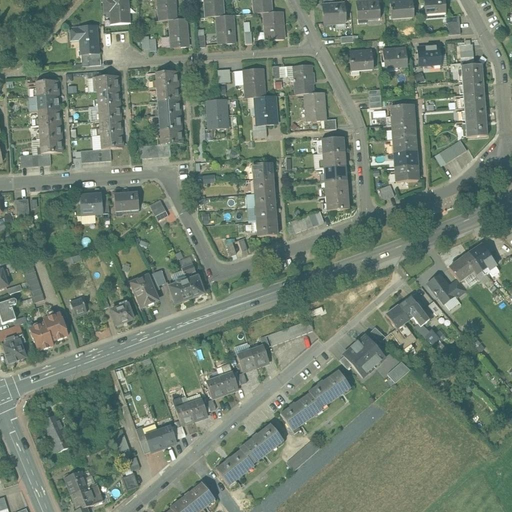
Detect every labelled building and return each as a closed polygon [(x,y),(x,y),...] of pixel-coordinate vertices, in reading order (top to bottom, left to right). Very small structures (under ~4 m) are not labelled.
[(127,0),(102,0),(103,8),(111,7),(112,25),(129,24),(127,0)] [(174,0),(157,0),(159,22),(168,21),(176,21),(174,0)] [(221,0),(204,0),(206,18),(216,18),(222,17),(221,0)] [(270,0),(252,0),(254,15),(263,14),(271,13),(270,0)] [(411,0),(401,0),(390,1),(390,11),(389,11),(390,14),(391,14),(391,21),(413,19),(411,0)] [(444,0),(422,0),(424,18),(445,17),(444,0)] [(378,1),(356,3),(357,20),(379,18),(378,1)] [(343,4),(322,6),(323,24),(345,23),(343,4)] [(271,13),(263,14),(265,42),(284,41),(281,13),(271,13)] [(222,17),(216,18),(218,45),(235,44),(233,16),(222,17)] [(176,21),(168,21),(170,49),(188,48),(186,20),(176,21)] [(96,26),(69,28),(69,38),(80,38),(81,56),(100,54),(98,54),(96,26)] [(438,47),(417,49),(418,68),(440,66),(439,56),(438,49),(438,47)] [(405,49),(383,51),(384,69),(406,67),(405,49)] [(371,52),(349,53),(350,73),(372,71),(371,52)] [(100,54),(81,56),(82,68),(89,67),(89,61),(101,60),(100,54)] [(481,65),(460,67),(461,83),(482,82),(481,65)] [(310,67),(293,68),(294,81),(293,81),(293,83),(295,83),(296,96),(304,95),(312,95),(311,80),(313,79),(313,74),(311,74),(310,67)] [(262,70),(243,72),(245,100),(255,99),(264,98),(262,70)] [(176,72),(155,74),(156,89),(177,87),(176,72)] [(413,77),(416,85),(424,82),(421,74),(413,77)] [(117,77),(95,78),(96,93),(118,91),(117,77)] [(57,82),(35,83),(36,98),(58,96),(57,82)] [(482,82),(461,83),(462,96),(483,95),(482,82)] [(177,87),(156,89),(157,103),(178,101),(177,87)] [(118,91),(96,93),(97,107),(119,106),(118,91)] [(312,95),(304,95),(306,124),(323,123),(325,123),(325,121),(323,94),(312,95)] [(483,95),(462,96),(463,110),(484,108),(483,95)] [(58,96),(36,98),(37,112),(59,110),(58,96)] [(264,98),(255,99),(257,127),(276,126),(274,97),(264,98)] [(178,101),(157,103),(158,117),(179,116),(178,101)] [(225,101),(206,102),(208,130),(227,129),(225,101)] [(119,106),(97,107),(98,122),(120,120),(119,106)] [(412,106),(390,108),(391,118),(393,118),(394,126),(413,125),(412,106)] [(484,108),(463,110),(464,123),(485,121),(484,108)] [(59,110),(37,112),(38,126),(60,125),(59,110)] [(179,116),(158,117),(159,132),(180,130),(179,116)] [(120,120),(98,122),(100,136),(121,134),(120,120)] [(335,120),(325,121),(325,123),(323,123),(324,132),(336,131),(335,120)] [(485,121),(464,123),(466,139),(487,137),(485,121)] [(60,125),(38,126),(39,141),(61,139),(60,125)] [(394,126),(392,127),(392,133),(395,132),(396,140),(414,139),(413,125),(394,126)] [(180,130),(159,132),(160,146),(163,146),(170,145),(182,144),(180,130)] [(121,134),(100,136),(101,150),(104,150),(110,150),(122,149),(121,134)] [(61,139),(39,141),(40,155),(43,155),(49,154),(62,154),(61,139)] [(343,139),(321,141),(322,155),(344,153),(343,139)] [(396,140),(393,141),(394,155),(415,153),(414,139),(396,140)] [(460,142),(454,145),(461,155),(466,152),(460,142)] [(454,145),(449,148),(455,159),(461,155),(454,145)] [(455,159),(449,148),(444,151),(451,162),(455,159)] [(451,162),(444,151),(439,154),(446,165),(451,162)] [(344,153),(322,155),(323,169),(345,168),(344,153)] [(415,153),(394,155),(395,169),(417,167),(415,153)] [(446,165),(439,154),(434,157),(441,168),(446,165)] [(271,165),(252,166),(253,181),(273,179),(271,165)] [(417,167),(395,169),(396,184),(418,182),(417,167)] [(345,168),(323,169),(324,183),(346,182),(345,168)] [(191,188),(190,178),(178,179),(179,189),(191,188)] [(273,179),(253,181),(254,195),(274,194),(273,179)] [(346,182),(324,183),(325,197),(347,196),(346,182)] [(390,186),(384,188),(389,199),(394,197),(390,186)] [(389,199),(384,188),(379,190),(383,201),(389,199)] [(137,193),(113,195),(115,213),(138,211),(137,193)] [(274,194),(254,195),(255,209),(275,208),(274,194)] [(101,196),(79,198),(81,216),(82,223),(83,224),(94,223),(95,222),(95,215),(102,215),(102,214),(101,206),(101,196)] [(347,196),(325,197),(326,213),(349,211),(347,196)] [(28,200),(16,201),(17,221),(29,217),(28,200)] [(159,201),(149,206),(152,212),(155,217),(165,212),(159,201)] [(108,205),(101,206),(102,214),(102,215),(102,222),(109,221),(108,205)] [(275,208),(255,209),(256,223),(276,222),(275,208)] [(324,223),(320,212),(314,214),(318,226),(324,223)] [(314,214),(308,216),(312,228),(318,226),(314,214)] [(308,216),(303,218),(307,230),(312,228),(308,216)] [(307,230),(303,218),(297,220),(301,232),(307,230)] [(301,232),(297,220),(291,223),(295,234),(301,232)] [(276,222),(256,223),(257,232),(257,238),(277,237),(276,222)] [(243,240),(238,241),(242,253),(247,251),(243,240)] [(232,243),(226,245),(230,257),(236,255),(232,243)] [(480,246),(468,255),(477,267),(481,272),(484,276),(485,275),(489,273),(483,264),(490,259),(480,246)] [(468,255),(448,269),(457,281),(459,284),(463,281),(472,273),(475,277),(481,272),(477,267),(468,255)] [(79,256),(71,258),(73,264),(81,261),(79,256)] [(12,260),(0,264),(0,271),(1,271),(7,270),(8,274),(15,272),(12,260)] [(193,265),(182,269),(185,279),(186,281),(192,279),(190,274),(195,272),(193,265)] [(44,300),(33,266),(22,270),(34,304),(44,300)] [(161,271),(152,274),(158,287),(166,284),(161,271)] [(472,273),(463,281),(468,289),(479,281),(482,286),(489,281),(485,275),(484,276),(481,272),(475,277),(472,273)] [(158,287),(152,274),(146,277),(146,278),(147,277),(152,289),(158,287)] [(447,288),(439,276),(427,285),(437,298),(438,297),(443,305),(454,297),(456,299),(465,292),(459,284),(457,281),(447,288)] [(146,278),(131,284),(131,285),(141,308),(157,301),(152,289),(147,277),(146,278)] [(192,279),(186,281),(192,299),(203,295),(197,277),(192,279)] [(185,279),(176,282),(177,285),(168,288),(175,305),(192,299),(186,281),(185,279)] [(20,285),(6,290),(8,296),(22,291),(20,285)] [(411,298),(398,307),(409,321),(410,320),(413,317),(421,327),(424,325),(427,323),(419,313),(421,311),(411,298)] [(81,299),(70,303),(75,318),(86,313),(81,299)] [(106,299),(99,300),(102,310),(109,308),(106,299)] [(13,300),(0,304),(0,320),(2,325),(13,321),(15,321),(11,308),(15,306),(16,305),(16,304),(16,303),(16,302),(15,301),(14,301),(14,300),(13,300)] [(442,312),(433,303),(428,307),(436,317),(442,312)] [(127,306),(110,312),(116,326),(117,328),(122,326),(122,324),(132,321),(127,306)] [(398,306),(386,315),(396,329),(397,330),(404,324),(409,321),(398,307),(398,306)] [(44,324),(29,330),(37,352),(53,347),(52,343),(67,337),(59,315),(43,320),(44,324)] [(15,321),(13,321),(15,327),(19,326),(27,323),(25,317),(15,321)] [(421,327),(413,317),(410,320),(417,330),(421,327)] [(309,321),(284,330),(288,341),(313,332),(309,321)] [(404,324),(397,330),(396,329),(391,333),(403,349),(416,340),(404,324)] [(424,335),(429,332),(424,325),(421,327),(417,330),(424,335)] [(19,326),(15,327),(0,331),(0,336),(2,342),(4,341),(13,338),(23,334),(19,326)] [(386,338),(375,328),(370,333),(380,344),(386,338)] [(284,330),(267,337),(271,347),(288,341),(284,330)] [(266,337),(260,339),(263,348),(264,348),(264,350),(270,348),(266,337)] [(365,337),(343,357),(344,357),(351,366),(362,379),(367,374),(366,373),(378,363),(379,364),(384,360),(365,337)] [(473,337),(468,341),(475,348),(480,344),(473,337)] [(13,338),(4,341),(6,346),(3,347),(6,358),(5,358),(8,366),(15,363),(14,363),(25,359),(23,355),(20,346),(18,342),(15,343),(13,338)] [(26,343),(20,346),(23,355),(29,353),(26,343)] [(248,343),(236,347),(238,354),(250,350),(248,343)] [(470,346),(466,350),(474,359),(479,355),(470,346)] [(263,348),(250,353),(255,367),(269,363),(264,350),(264,348),(263,348)] [(250,353),(237,357),(242,372),(255,367),(250,353)] [(351,366),(344,357),(339,361),(347,370),(351,366)] [(401,363),(387,375),(395,384),(410,371),(401,363)] [(309,395),(321,410),(350,389),(338,372),(322,383),(321,382),(317,385),(318,386),(308,393),(309,395)] [(243,374),(237,376),(240,385),(246,383),(243,374)] [(232,375),(219,380),(224,395),(237,390),(236,387),(233,377),(232,375)] [(219,380),(206,384),(211,399),(224,395),(219,380)] [(321,410),(309,395),(294,405),(293,404),(289,407),(290,408),(280,415),(292,433),(322,412),(321,410)] [(61,400),(51,405),(54,411),(64,407),(61,400)] [(212,400),(206,402),(209,411),(215,409),(212,400)] [(201,401),(188,406),(194,421),(206,416),(205,412),(202,404),(201,401)] [(115,403),(108,405),(110,411),(117,408),(115,403)] [(188,406),(175,410),(180,425),(194,421),(188,406)] [(57,417),(41,424),(48,439),(64,432),(57,417)] [(138,420),(133,422),(136,431),(141,429),(138,420)] [(240,451),(252,466),(283,442),(270,425),(256,436),(256,435),(252,438),(252,439),(239,450),(240,451)] [(170,427),(157,432),(162,447),(176,443),(175,440),(171,430),(170,427)] [(181,427),(176,429),(179,439),(185,437),(181,427)] [(144,437),(141,429),(136,431),(144,454),(149,452),(144,437)] [(122,431),(111,436),(113,443),(124,438),(122,431)] [(64,432),(48,439),(55,455),(71,448),(64,432)] [(157,432),(144,437),(149,452),(162,447),(157,432)] [(124,438),(113,443),(119,459),(131,456),(124,438)] [(312,441),(286,465),(293,473),(319,450),(312,441)] [(252,466),(240,451),(230,459),(229,458),(225,461),(226,462),(215,471),(228,488),(254,468),(252,466)] [(136,458),(128,461),(130,466),(137,463),(136,458)] [(137,463),(130,466),(132,472),(139,469),(137,463)] [(81,472),(64,479),(71,495),(87,489),(87,488),(81,473),(81,472)] [(134,474),(122,479),(126,491),(138,487),(134,474)] [(96,484),(87,488),(87,489),(71,495),(77,511),(75,511),(87,511),(86,508),(103,502),(96,484)] [(171,511),(200,511),(214,501),(201,484),(188,494),(188,493),(184,496),(184,497),(169,509),(171,511)] [(247,497),(234,509),(236,511),(248,511),(255,506),(247,497)]
